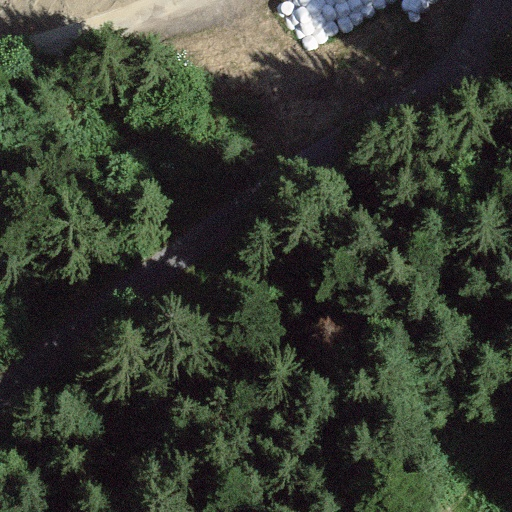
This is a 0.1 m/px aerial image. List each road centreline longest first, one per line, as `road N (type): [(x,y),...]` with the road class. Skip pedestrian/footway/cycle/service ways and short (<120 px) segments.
road 1 (unclassified): [(0,397),(460,75),(488,0)]
road 2 (unclassified): [(189,0),(0,65)]
